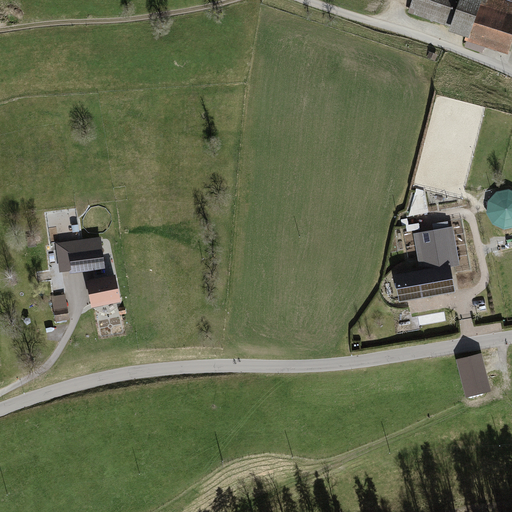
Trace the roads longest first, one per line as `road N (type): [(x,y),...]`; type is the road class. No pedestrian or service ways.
road 1 (unclassified): [(0,409),(133,372),(337,364),(511,337)]
road 2 (track): [(232,0),(0,29)]
road 3 (residential): [(306,0),(511,72)]
road 4 (track): [(0,393),(48,366),(61,347),(78,308),(74,280)]
